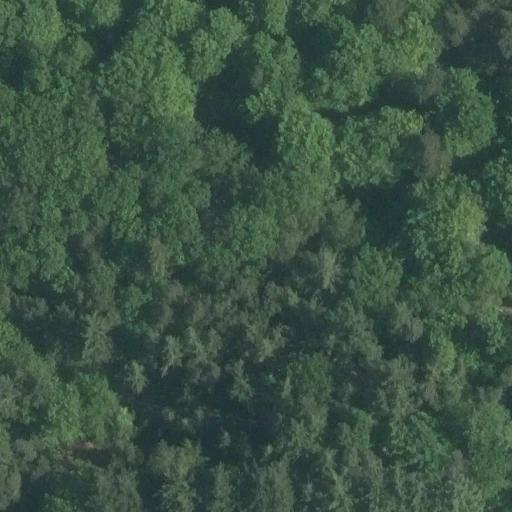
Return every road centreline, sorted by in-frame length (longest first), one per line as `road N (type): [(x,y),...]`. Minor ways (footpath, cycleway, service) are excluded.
road 1 (tertiary): [(511,321),(248,226),(0,109)]
road 2 (track): [(74,400),(413,443),(511,432)]
